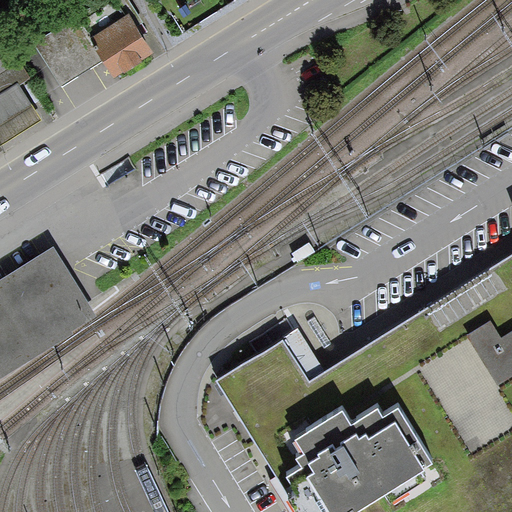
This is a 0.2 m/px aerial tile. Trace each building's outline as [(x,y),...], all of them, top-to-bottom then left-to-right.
[(147,28),(130,0),(92,0),(34,35),(61,80),(105,54),(114,69),(157,44),(147,28)] [(0,143),(4,141),(0,134),(0,120),(33,101),(20,81),(31,74),(8,36),(0,40),(0,143)] [(42,116),(33,101),(0,120),(0,134),(4,141),(42,116)] [(0,273),(0,294),(53,260),(80,303),(0,353),(0,373),(98,311),(54,241),(0,273)] [(300,334),(219,383),(292,501),(298,511),(511,511),(511,255),(338,362),(323,372),(300,334)] [(53,260),(0,294),(0,353),(80,303),(53,260)]
